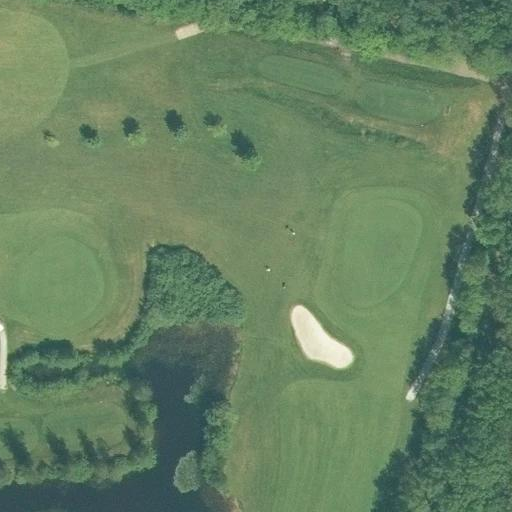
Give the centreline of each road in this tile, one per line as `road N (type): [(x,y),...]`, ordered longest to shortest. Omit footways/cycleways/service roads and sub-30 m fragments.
road 1 (track): [(89,0),(511,76)]
road 2 (track): [(511,102),(434,357),(411,388)]
road 3 (track): [(511,256),(453,511)]
